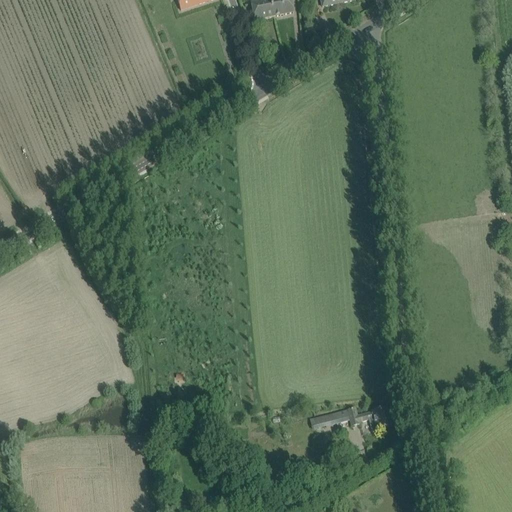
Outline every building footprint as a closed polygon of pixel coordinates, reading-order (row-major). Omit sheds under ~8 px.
[(177,0),(181,11),(216,0),(177,0)] [(254,22),(274,18),(269,0),(260,0),(261,2),(250,4),(254,22)] [(269,0),(274,18),(293,14),(290,0),(269,0)] [(385,410),(375,413),(357,418),(355,409),(314,420),(317,430),(350,421),(351,428),(359,426),(359,423),(368,421),(371,432),(390,428),(385,410)] [(340,472),(336,464),(303,483),(308,491),(340,472)]
